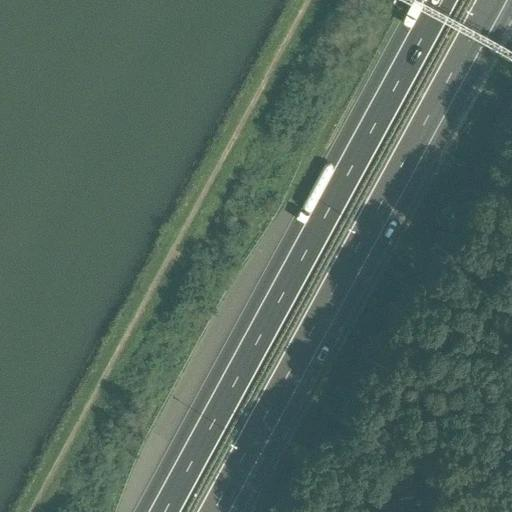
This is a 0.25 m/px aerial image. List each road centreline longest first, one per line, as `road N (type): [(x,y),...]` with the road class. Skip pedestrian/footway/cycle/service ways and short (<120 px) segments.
road 1 (motorway): [(436,0),(158,511)]
road 2 (motorway): [(221,511),(498,0)]
